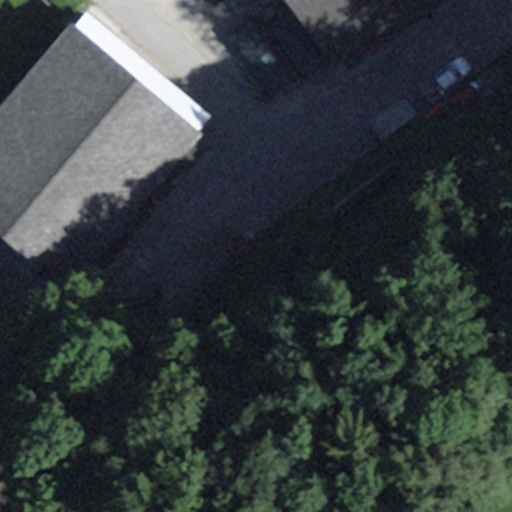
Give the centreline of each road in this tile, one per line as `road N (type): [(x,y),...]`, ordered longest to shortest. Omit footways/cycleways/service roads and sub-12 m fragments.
road 1 (residential): [(127,0),(180,58),(221,147),(121,286),(0,415)]
road 2 (track): [(508,0),(121,286)]
